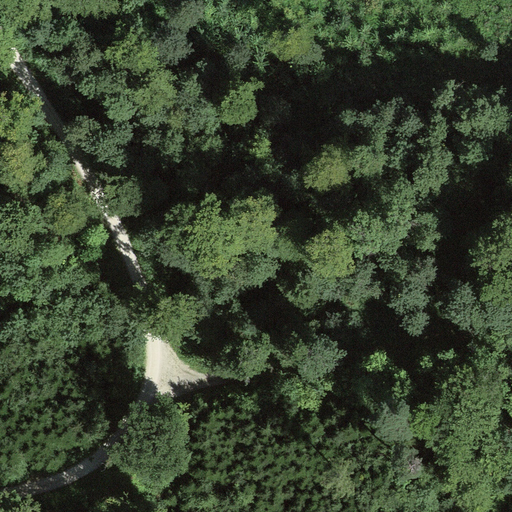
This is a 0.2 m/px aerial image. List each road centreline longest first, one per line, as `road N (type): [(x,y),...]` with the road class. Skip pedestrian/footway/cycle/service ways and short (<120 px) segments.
road 1 (track): [(150,399),(152,326),(136,267),(69,138),(0,37)]
road 2 (track): [(511,313),(356,361),(150,399)]
road 3 (track): [(152,326),(40,219),(0,199)]
road 4 (track): [(0,494),(84,455),(150,399)]
